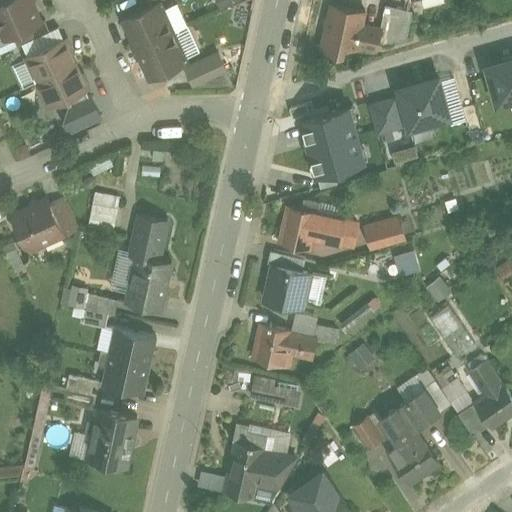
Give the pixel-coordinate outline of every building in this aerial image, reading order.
[(31,0),(6,0),(0,3),(0,23),(6,37),(13,34),(41,21),(40,20),(31,0)] [(159,1),(124,18),(134,39),(131,41),(135,49),(173,31),(159,1)] [(364,9),(333,2),(323,48),(343,52),(344,44),(356,47),(357,44),(378,48),(379,46),(381,27),(362,23),(364,9)] [(413,9),(386,3),(381,27),(379,46),(407,38),(413,9)] [(41,21),(13,34),(18,44),(59,25),(50,29),(45,18),(40,20),(41,21)] [(59,25),(18,44),(18,45),(41,34),(47,46),(65,38),(59,25)] [(173,31),(135,49),(139,57),(142,56),(152,78),(187,61),(173,31)] [(47,46),(28,55),(31,61),(29,65),(33,74),(37,74),(39,80),(77,62),(71,50),(72,49),(72,48),(71,49),(68,44),(70,44),(69,43),(68,43),(65,38),(47,46)] [(511,102),(511,54),(482,63),(494,107),(511,102)] [(77,62),(39,80),(41,85),(39,88),(44,98),(47,98),(50,104),(70,95),(88,87),(86,81),(87,81),(86,80),(85,80),(83,76),(84,75),(84,74),(83,75),(77,62)] [(455,118),(442,73),(396,86),(409,131),(455,118)] [(88,87),(70,95),(76,108),(94,100),(88,87)] [(395,96),(372,102),(380,129),(403,123),(395,96)] [(347,106),(302,118),(310,145),(357,132),(353,117),(350,118),(347,106)] [(357,132),(310,145),(317,172),(362,160),(358,147),(361,146),(357,132)] [(412,145),(394,150),(397,160),(415,154),(412,145)] [(91,190),(88,221),(114,224),(117,192),(91,190)] [(78,223),(66,195),(51,202),(65,231),(63,232),(64,234),(77,228),(78,223)] [(49,196),(12,213),(28,248),(63,232),(65,231),(51,202),(49,196)] [(303,208),(288,204),(281,239),(310,245),(313,233),(353,241),(358,221),(317,212),(320,201),(305,198),(303,208)] [(168,218),(140,212),(132,249),(138,251),(128,299),(162,307),(172,260),(160,257),(168,218)] [(388,227),(370,233),(374,246),(393,240),(390,231),(403,227),(399,215),(386,219),(388,227)] [(390,253),(395,273),(421,266),(416,246),(390,253)] [(308,270),(275,263),(267,298),(300,305),(303,294),(306,295),(311,272),(308,271),(308,270)] [(439,274),(425,283),(436,299),(449,289),(439,274)] [(118,297),(97,292),(93,308),(109,312),(115,313),(118,297)] [(453,355),(472,342),(445,303),(426,316),(453,355)] [(355,306),(345,307),(347,329),(357,329),(355,306)] [(93,308),(86,307),(83,320),(105,325),(109,312),(93,308)] [(291,329),(261,322),(254,356),(289,364),(292,351),(313,356),(317,337),(318,336),(313,335),(290,330),(291,329)] [(338,327),(316,322),(313,335),(318,336),(317,337),(335,341),(338,327)] [(154,334),(117,326),(105,380),(142,388),(154,334)] [(365,342),(349,349),(355,364),(371,357),(365,342)] [(502,383),(485,359),(469,370),(485,393),(475,400),(492,425),(511,412),(511,391),(505,381),(502,383)] [(96,377),(70,371),(67,384),(93,390),(96,377)] [(273,377),(259,375),(248,423),(289,432),(299,386),(272,380),(273,377)] [(458,376),(442,387),(452,401),(467,390),(458,376)] [(67,384),(55,382),(51,397),(94,407),(98,391),(93,390),(67,384)] [(424,386),(381,415),(399,442),(388,449),(410,481),(439,461),(416,427),(440,410),(424,386)] [(138,413),(101,405),(90,455),(128,463),(138,413)] [(248,423),(240,422),(236,441),(225,490),(254,496),(257,482),(278,486),(296,455),(289,453),(293,433),(289,432),(248,423)] [(324,469),(291,491),(304,511),(353,511),(339,490),(338,491),(324,469)] [(281,511),(274,502),(267,511),(281,511)]
